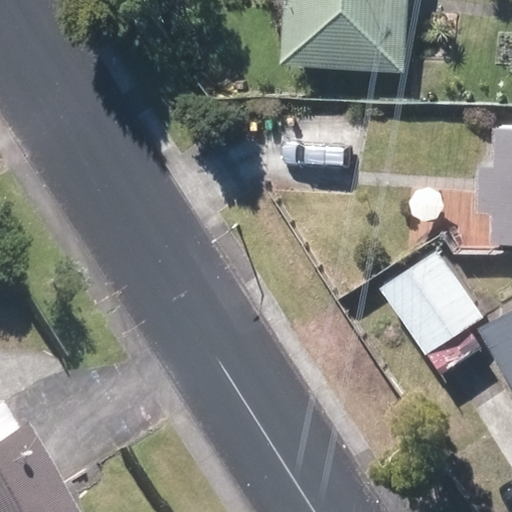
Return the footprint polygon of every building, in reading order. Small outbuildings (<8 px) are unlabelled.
[(399,75),(406,0),(288,0),(283,64),(399,75)] [(507,200),(505,233),(511,233),(511,116),(510,116),(508,159),(501,159),(499,200),(507,200)] [(496,308),(452,243),(394,281),(438,347),(496,308)] [(511,402),(505,391),(474,410),(511,469),(511,402)] [(68,511),(15,423),(7,427),(0,415),(0,511),(68,511)]
